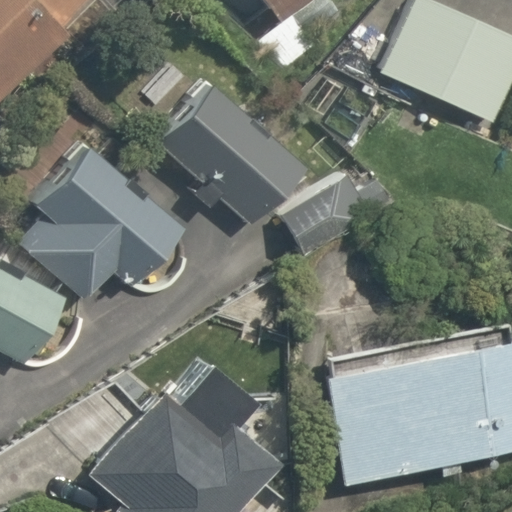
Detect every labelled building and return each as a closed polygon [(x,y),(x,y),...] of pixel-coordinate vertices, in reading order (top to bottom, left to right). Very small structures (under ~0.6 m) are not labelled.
[(0,0),(0,94),(81,0),(0,0)] [(236,0),(258,28),(293,0),(236,0)] [(511,59),(511,38),(424,0),(400,0),(371,67),(486,118),(511,59)] [(285,171),(189,92),(140,152),(236,230),(285,171)] [(99,278),(113,290),(165,229),(68,148),(0,229),(0,246),(74,308),(99,278)] [(354,219),(328,183),(269,225),(295,261),(354,219)] [(0,367),(6,371),(46,302),(0,275),(0,367)] [(511,373),(503,337),(303,385),(329,492),(511,448),(511,373)] [(107,511),(226,511),(262,467),(223,436),(251,399),(197,357),(169,393),(153,380),(71,483),(107,511)] [(511,511),(511,505),(509,502),(497,511),(511,511)]
